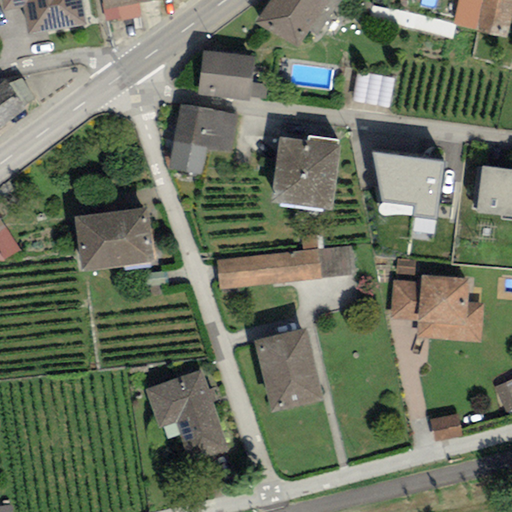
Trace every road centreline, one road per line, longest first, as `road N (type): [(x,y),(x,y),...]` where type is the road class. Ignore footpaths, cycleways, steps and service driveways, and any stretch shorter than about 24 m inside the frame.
road 1 (residential): [(135,85),(272,495)]
road 2 (residential): [(135,85),(185,99),(511,142)]
road 3 (residential): [(272,495),(511,433)]
road 4 (primary): [(0,163),(124,71)]
road 5 (residential): [(0,69),(72,57),(124,71)]
road 6 (primary): [(124,71),(222,0)]
